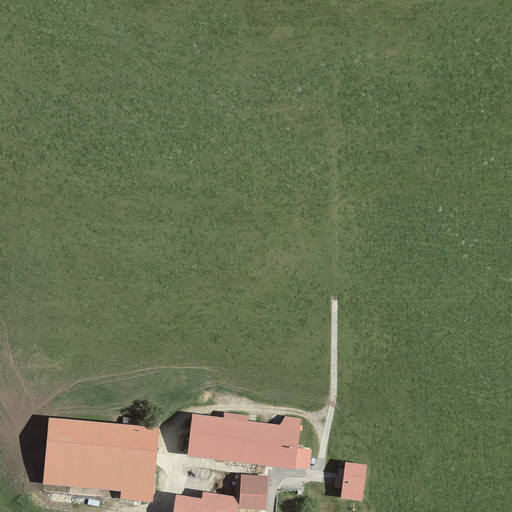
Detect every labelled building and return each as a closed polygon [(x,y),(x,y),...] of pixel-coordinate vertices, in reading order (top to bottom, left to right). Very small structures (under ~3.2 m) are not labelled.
[(282,426),(190,415),(185,459),(296,472),(302,419),(283,417),(282,426)] [(159,431),(49,421),(43,486),(121,493),(120,501),(152,504),(159,431)] [(367,467),(345,464),(341,501),(363,503),(367,467)] [(240,511),(251,511),(266,511),(268,478),(241,476),(240,511)] [(237,511),(240,500),(203,494),(202,501),(176,498),(174,511),(237,511)]
